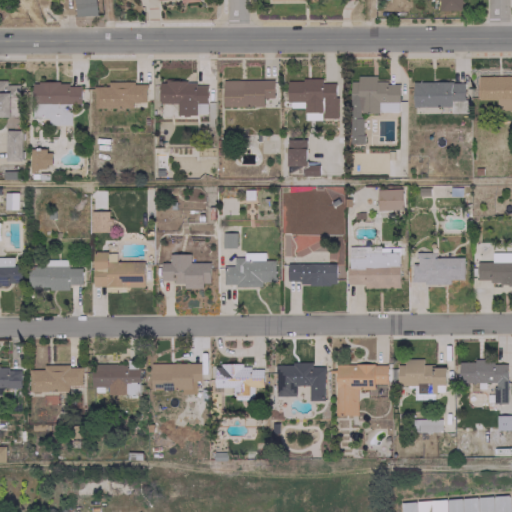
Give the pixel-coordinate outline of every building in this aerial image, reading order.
[(73,0),(74,16),(95,15),(94,0),(73,0)] [(511,115),(511,75),(476,75),(476,99),(500,100),(500,109),(510,109),(510,116),(511,115)] [(399,111),(398,82),(375,83),(375,77),(349,77),(350,112),(399,111)] [(222,106),(263,105),(263,98),(273,97),(273,79),(221,80),(222,106)] [(336,118),(336,83),(321,83),(321,79),(286,79),(286,102),(303,101),(304,119),(336,118)] [(0,116),(13,116),(14,84),(6,84),(6,81),(0,81),(0,116)] [(158,102),(177,102),(176,114),(207,115),(207,82),(158,81),(158,102)] [(412,81),(412,106),(450,106),(450,100),(463,100),(463,82),(412,81)] [(132,107),(131,102),(145,101),(145,82),(106,83),(106,86),(93,86),(93,108),(132,107)] [(5,130),(5,160),(21,160),(21,129),(5,130)] [(287,139),(286,166),(305,166),(306,139),(287,139)] [(30,171),(38,171),(37,166),(51,166),(51,149),(29,150),(30,171)] [(165,152),(154,151),(154,175),(165,175),(165,152)] [(401,188),(376,189),(377,210),(402,209),(401,188)] [(4,208),(17,208),(17,192),(4,192),(4,208)] [(90,231),(109,231),(109,210),(90,211),(90,231)] [(235,232),(222,232),(222,247),(235,247),(235,232)] [(399,287),(398,246),(347,247),(347,283),(363,283),(363,288),(399,287)] [(144,286),(143,261),(115,261),(115,251),(92,252),(92,287),(144,286)] [(264,252),(243,252),(243,257),(233,257),(233,266),(223,266),(223,285),(261,285),(261,282),(274,281),(274,259),(264,259),(264,252)] [(449,282),(449,279),(463,279),(463,257),(434,257),(434,252),(416,252),(416,264),(410,264),(410,283),(449,282)] [(511,261),(510,261),(510,252),(492,252),(492,261),(475,261),(475,280),(490,280),(490,284),(511,283),(511,261)] [(209,262),(189,262),(189,253),(169,253),(169,263),(160,263),(160,281),(183,281),(183,288),(202,288),(202,282),(209,282),(209,262)] [(0,256),(0,285),(20,285),(20,264),(13,264),(13,256),(0,256)] [(81,268),(67,268),(67,259),(28,259),(28,287),(49,286),(49,290),(68,289),(68,284),(81,284),(81,268)] [(335,263),(286,263),(286,280),(300,280),(299,284),(335,285),(335,263)] [(397,385),(416,384),(416,393),(436,392),(435,385),(445,384),(445,365),(423,366),(422,358),(403,359),(403,364),(396,365),(397,385)] [(506,363),(493,364),(493,359),(457,360),(458,382),(493,382),(493,403),(507,403),(506,363)] [(150,389),(182,389),(182,393),(196,393),(195,381),(200,380),(200,362),(149,363),(150,389)] [(274,363),(275,395),(294,395),(294,385),(308,385),(308,400),(324,399),(323,366),(311,366),(311,363),(274,363)] [(386,383),(386,364),(335,363),(334,414),(356,415),(357,388),(373,389),(373,383),(386,383)] [(138,394),(139,364),(91,364),(91,386),(107,386),(107,394),(138,394)] [(213,386),(233,387),(233,399),(252,399),(253,386),(262,387),(263,366),(214,364),(213,386)] [(28,369),(29,391),(67,390),(67,385),(81,384),(81,365),(41,366),(41,369),(28,369)] [(0,387),(19,388),(20,367),(0,366),(0,387)] [(510,429),(510,415),(496,415),(496,429),(510,429)] [(441,431),(440,418),(412,419),(413,432),(441,431)]
